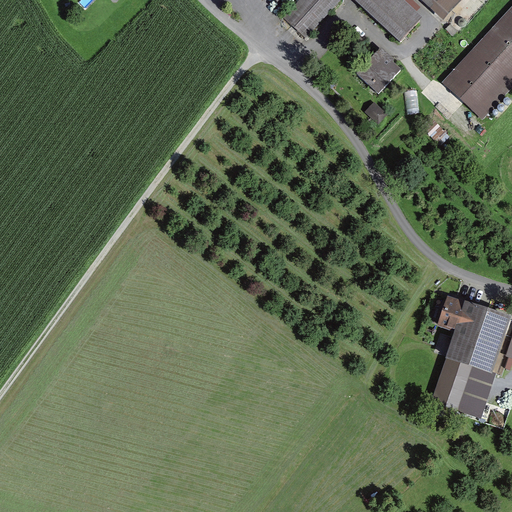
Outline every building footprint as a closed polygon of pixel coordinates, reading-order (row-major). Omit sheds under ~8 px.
[(423,21),(399,0),(302,0),(284,19),(306,40),(343,0),(350,0),(400,46),(423,21)] [(465,0),(417,0),(443,24),(465,0)] [(511,8),(442,85),(483,122),(511,90),(511,8)] [(402,73),(393,65),(395,63),(382,50),(357,77),(379,97),(402,73)] [(378,127),(388,117),(374,104),(365,113),(378,127)] [(455,337),(431,406),(433,407),(431,413),(454,421),(456,414),(481,423),(497,377),(494,376),(511,321),(448,299),(437,331),(455,337)]
